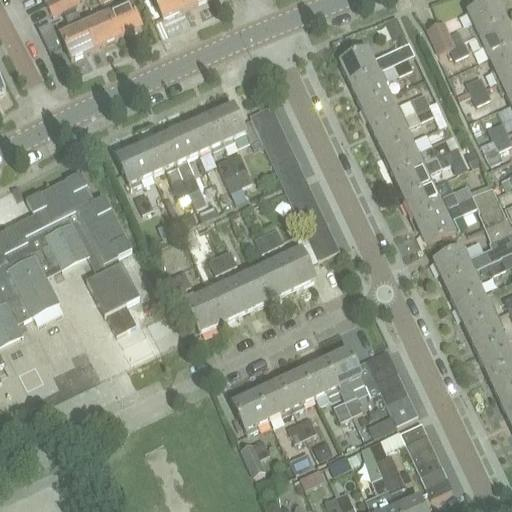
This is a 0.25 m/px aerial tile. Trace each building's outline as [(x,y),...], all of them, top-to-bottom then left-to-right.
[(55,0),(53,1),(61,14),(70,9),(64,0),(55,0)] [(64,0),(70,9),(79,5),(76,0),(64,0)] [(113,3),(111,0),(96,0),(101,8),(113,3)] [(186,12),(180,0),(153,0),(163,22),(186,12)] [(180,0),(186,12),(209,2),(208,0),(180,0)] [(61,14),(53,1),(45,5),(51,19),(61,14)] [(475,41),(506,26),(495,3),(467,16),(473,29),(470,30),(475,41)] [(107,18),(118,43),(142,32),(131,7),(107,18)] [(71,34),(60,39),(71,64),(95,53),(85,28),(83,28),(77,16),(65,21),(71,34)] [(85,28),(95,53),(118,43),(107,18),(85,28)] [(489,62),(511,51),(511,37),(506,26),(475,41),(480,52),(483,51),(489,62)] [(437,59),(449,54),(463,46),(459,36),(450,40),(444,27),(426,35),(437,59)] [(463,46),(449,54),(454,66),(469,59),(463,46)] [(382,74),(414,58),(409,48),(373,65),(368,53),(339,66),(350,89),(382,74)] [(497,87),(511,79),(511,51),(489,62),(495,74),(491,76),(497,87)] [(407,62),(392,69),(398,80),(412,74),(407,63),(407,62)] [(350,89),(361,112),(389,99),(384,88),(387,86),(382,74),(350,89)] [(510,108),(511,107),(511,79),(497,87),(502,98),(505,97),(510,108)] [(470,99),(485,92),(480,82),(465,89),(470,99)] [(485,92),(470,99),(476,111),(491,104),(485,92)] [(399,110),(399,109),(395,111),(389,99),(361,112),(372,136),(404,121),(415,116),(429,109),(424,99),(399,110)] [(383,159),(411,146),(405,134),(441,117),(435,106),(429,109),(415,116),(404,121),(372,136),(383,159)] [(235,147),(233,142),(246,137),(233,108),(209,119),(224,152),(235,147)] [(249,120),(254,130),(276,119),(271,109),(249,120)] [(209,119),(186,129),(198,158),(210,153),(212,158),(224,152),(209,119)] [(254,130),(255,133),(258,140),(280,129),(276,119),(254,130)] [(186,163),(198,158),(186,129),(184,125),(169,132),(171,136),(162,140),(177,174),(189,169),(186,163)] [(492,146),(507,139),(502,128),(487,135),(492,146)] [(285,139),(280,129),(258,140),(263,149),(285,139)] [(263,150),(263,149),(258,140),(255,133),(245,138),(254,155),(263,150)] [(263,149),(263,150),(267,159),(289,149),(285,139),(263,149)] [(511,149),(507,139),(492,146),(480,152),(486,163),(511,150),(511,149)] [(162,140),(139,150),(151,179),(164,173),(166,179),(177,174),(162,140)] [(383,159),(394,182),(451,155),(445,144),(420,156),(416,158),(411,146),(383,159)] [(294,158),(289,149),(267,159),(272,169),(294,158)] [(140,184),(151,179),(139,150),(115,161),(130,194),(142,189),(140,184)] [(456,166),(451,155),(394,182),(404,205),(432,192),(426,179),(430,178),(456,166)] [(239,158),(228,163),(235,179),(241,193),(252,188),(246,174),(239,158)] [(299,168),(294,158),(272,169),(277,179),(299,168)] [(228,163),(217,168),(224,183),(230,197),(241,193),(235,179),(228,163)] [(303,178),(299,168),(277,179),(281,189),(303,178)] [(34,220),(0,237),(0,387),(2,387),(0,383),(0,369),(4,368),(0,360),(0,353),(23,341),(18,330),(28,325),(60,309),(46,283),(52,280),(61,275),(62,276),(88,262),(97,281),(86,286),(104,322),(106,321),(116,341),(127,335),(136,330),(131,319),(126,310),(140,303),(121,268),(120,269),(117,262),(132,255),(104,200),(95,205),(80,177),(26,205),(34,220)] [(182,184),(188,199),(199,194),(192,179),(182,184)] [(188,199),(182,184),(171,189),(178,204),(188,199)] [(285,196),(289,206),(311,195),(307,185),(285,196)] [(453,197),(442,202),(442,201),(437,203),(432,192),(404,205),(415,228),(447,213),(472,201),(467,190),(453,197)] [(478,218),(484,233),(505,223),(491,192),(472,201),(447,213),(415,228),(426,251),(459,236),(453,224),(477,213),(479,218),(478,218)] [(316,205),(311,195),(289,206),(294,216),(316,205)] [(153,215),(147,200),(135,205),(142,220),(153,215)] [(316,205),(294,216),(299,226),(321,215),(316,205)] [(325,225),(321,215),(299,226),(303,235),(325,225)] [(511,237),(511,229),(508,222),(505,223),(484,233),(491,248),(511,237)] [(308,245),(330,235),(325,225),(303,235),(308,245)] [(278,233),(266,239),(273,253),(284,248),(278,233)] [(335,245),(330,235),(308,245),(312,255),(335,245)] [(493,252),(481,258),(486,268),(501,262),(511,256),(511,237),(491,248),(493,252)] [(262,258),(273,253),(266,239),(256,244),(262,258)] [(340,255),(335,245),(312,255),(317,265),(340,255)] [(293,295),(316,284),(301,252),(278,263),(293,295)] [(475,273),(486,268),(481,258),(467,265),(462,254),(434,268),(444,288),(475,273)] [(231,255),(219,260),(226,275),(237,270),(231,255)] [(226,275),(219,260),(208,265),(215,280),(226,275)] [(501,262),(486,268),(491,279),(506,272),(501,262)] [(269,306),(293,295),(278,263),(254,274),(269,306)] [(444,288),(455,311),(483,298),(477,286),(480,284),(475,273),(444,288)] [(231,285),(246,317),(269,306),(254,274),(231,285)] [(172,282),(179,297),(191,292),(184,277),(172,282)] [(246,317),(231,285),(207,296),(222,328),(246,317)] [(222,328),(207,296),(184,307),(199,339),(222,328)] [(455,311),(466,334),(497,320),(492,308),(488,310),(483,298),(455,311)] [(508,315),(511,312),(511,300),(503,304),(508,315)] [(476,356),(504,344),(499,332),(502,330),(497,320),(466,334),(476,356)] [(476,356),(487,380),(511,369),(511,354),(510,356),(504,344),(476,356)] [(333,382),(339,395),(350,390),(348,387),(359,382),(366,397),(378,392),(376,387),(371,376),(366,365),(356,370),(348,353),(324,363),(333,382)] [(387,355),(366,365),(371,376),(392,366),(387,355)] [(304,373),(301,374),(314,403),(326,397),(328,400),(339,395),(333,382),(324,363),(304,373)] [(376,387),(397,377),(392,366),(371,376),(376,387)] [(498,403),(511,396),(511,369),(487,380),(498,403)] [(301,374),(278,385),(293,417),(304,411),(302,408),(314,403),(301,374)] [(381,398),(402,388),(397,377),(376,387),(378,392),(381,398)] [(255,396),(268,424),(280,418),(282,422),(293,417),(278,385),(255,396)] [(386,409),(407,399),(402,388),(381,398),(386,409)] [(268,424),(255,396),(231,407),(246,438),(258,433),(256,430),(268,424)] [(511,396),(498,403),(509,427),(511,425),(511,396)] [(391,420),(412,410),(407,399),(386,409),(391,420)] [(344,407),(351,422),(362,417),(355,402),(344,407)] [(340,427),(351,422),(344,407),(334,412),(340,427)] [(418,421),(412,410),(391,420),(397,431),(418,421)] [(298,429),(305,443),(316,438),(309,424),(298,429)] [(400,438),(405,449),(426,439),(420,428),(400,438)] [(305,443),(298,429),(287,434),(294,448),(305,443)] [(405,449),(410,459),(431,449),(426,439),(405,449)] [(259,465),(270,460),(263,445),(241,456),(253,483),(265,478),(259,465)] [(368,451),(382,481),(395,511),(423,511),(418,500),(406,506),(401,494),(404,492),(390,461),(386,462),(380,446),(368,451)] [(410,459),(415,471),(436,461),(431,449),(410,459)] [(368,451),(361,455),(370,487),(382,481),(368,451)] [(347,453),(294,476),(300,489),(352,467),(347,453)] [(415,471),(420,481),(441,471),(436,461),(415,471)] [(420,481),(425,492),(446,483),(441,471),(420,481)] [(395,511),(382,481),(370,487),(380,511),(395,511)] [(451,493),(446,483),(425,492),(430,503),(451,493)] [(339,511),(352,511),(346,497),(335,502),(339,511)] [(325,511),(339,511),(335,502),(323,508),(325,511)]
